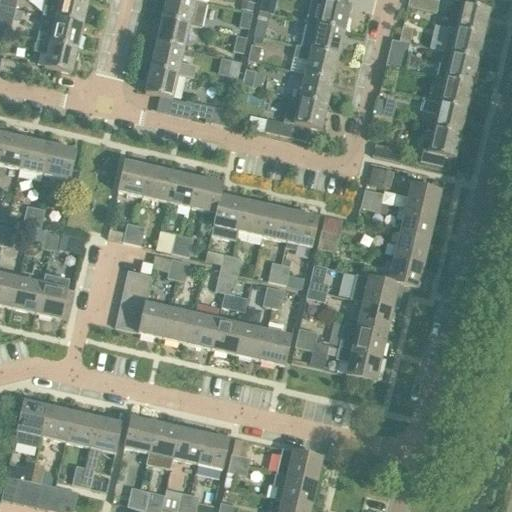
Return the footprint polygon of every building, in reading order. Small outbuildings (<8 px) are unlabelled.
[(0,0),(0,7),(15,11),(17,0),(0,0)] [(79,0),(46,0),(45,4),(58,7),(55,20),(82,26),(88,2),(79,0)] [(184,0),(167,0),(162,21),(189,27),(189,28),(201,30),(206,5),(184,0)] [(311,2),(306,24),(307,25),(317,27),(344,33),(350,8),(326,2),(326,0),(309,0),(309,1),(311,2)] [(439,2),(429,0),(408,0),(407,8),(436,15),(439,2)] [(487,11),(490,12),(492,3),(480,0),(472,0),(471,8),(487,11)] [(242,3),(240,11),(252,13),(254,5),(242,3)] [(445,13),(442,28),(447,30),(448,29),(484,37),(490,12),(454,4),(451,15),(445,13)] [(15,11),(0,7),(0,32),(9,35),(15,11)] [(238,30),(248,32),(252,16),(241,14),(238,30)] [(55,20),(49,45),(77,51),(82,26),(55,20)] [(162,21),(156,46),(183,52),(189,28),(189,27),(162,21)] [(263,41),(267,25),(257,22),(253,39),(263,41)] [(317,27),(311,52),(338,58),(344,33),(317,27)] [(399,44),(409,46),(413,31),(402,28),(399,44)] [(478,62),(484,37),(448,29),(447,30),(441,53),(478,62)] [(232,55),(242,57),(246,41),(236,38),(232,55)] [(33,54),(46,57),(43,70),(71,76),(77,51),(49,45),(36,42),(33,54)] [(195,69),(180,65),(183,52),(156,46),(151,70),(177,77),(192,81),(195,69)] [(261,50),(251,48),(248,63),(257,65),(261,50)] [(292,60),(308,64),(305,77),(332,83),(338,58),(311,52),(295,48),(292,60)] [(385,68),(397,70),(403,72),(407,55),(389,51),(385,68)] [(441,53),(435,78),(445,80),(472,87),(478,62),(441,53)] [(1,60),(1,61),(0,60),(0,73),(27,79),(30,66),(1,60)] [(226,79),(237,81),(240,65),(230,63),(226,79)] [(397,70),(385,68),(383,75),(396,78),(397,70)] [(171,102),(177,77),(151,70),(145,96),(171,102)] [(246,72),(242,89),(251,91),(255,74),(246,72)] [(305,77),(299,101),(326,107),(332,83),(305,77)] [(445,80),(439,105),(467,111),(472,87),(445,80)] [(214,110),(185,103),(182,115),(211,122),(210,126),(229,130),(235,101),(222,98),(219,111),(214,110)] [(302,143),(306,129),(320,132),(326,107),(299,101),(288,98),(282,125),(265,121),(262,134),(302,143)] [(419,113),(436,117),(433,130),(461,137),(467,111),(439,105),(421,101),(419,113)] [(385,103),(381,118),(391,121),(393,114),(395,105),(385,103)] [(442,168),(444,159),(455,161),(461,137),(433,130),(427,154),(422,153),(419,163),(442,168)] [(0,142),(0,167),(19,172),(26,141),(2,135),(0,142)] [(19,172),(43,177),(50,147),(26,141),(19,172)] [(76,152),(50,147),(43,177),(68,183),(76,152)] [(372,159),(401,166),(404,153),(375,147),(372,159)] [(125,164),(118,195),(141,200),(148,169),(125,164)] [(141,200),(166,206),(173,175),(148,169),(141,200)] [(385,173),(371,170),(368,186),(381,189),(385,173)] [(166,206),(191,212),(198,181),(173,175),(166,206)] [(223,187),(222,186),(198,181),(191,212),(216,217),(221,198),(223,187)] [(412,187),(406,212),(437,219),(443,194),(412,187)] [(383,197),(364,193),(362,201),(381,206),(383,197)] [(212,237),(211,238),(236,244),(238,235),(246,204),(221,198),(216,217),(214,229),(213,229),(212,237)] [(360,210),(384,216),(387,208),(381,206),(362,201),(360,210)] [(238,235),(263,240),(270,210),(246,204),(238,235)] [(0,208),(0,209),(0,222),(7,225),(10,210),(0,208)] [(22,228),(28,229),(31,230),(35,211),(26,209),(22,228)] [(263,240),(285,245),(284,250),(287,251),(295,215),(270,210),(263,240)] [(44,213),(35,211),(31,230),(40,232),(44,213)] [(401,236),(431,243),(437,219),(406,212),(401,236)] [(294,247),(310,251),(312,252),(319,221),(295,215),(287,251),(293,252),(294,247)] [(126,226),(122,245),(131,247),(135,228),(126,226)] [(213,229),(214,229),(201,226),(199,234),(212,237),(213,229)] [(131,247),(140,249),(144,230),(135,228),(131,247)] [(0,248),(9,250),(13,232),(4,230),(0,246),(0,248)] [(40,251),(50,254),(55,235),(44,233),(40,251)] [(318,242),(337,246),(339,238),(320,233),(318,242)] [(389,244),(398,247),(395,261),(425,268),(431,243),(401,236),(392,233),(389,244)] [(55,235),(50,254),(58,255),(59,251),(79,255),(82,242),(62,237),(55,235)] [(170,256),(179,258),(183,240),(174,238),(170,256)] [(188,260),(192,242),(183,240),(179,258),(188,260)] [(337,246),(318,242),(316,251),(335,255),(337,246)] [(222,257),(219,274),(218,276),(227,278),(231,259),(222,257)] [(241,262),(231,259),(227,278),(236,280),(241,262)] [(399,288),(419,292),(425,268),(395,261),(389,285),(399,288)] [(166,281),(175,283),(179,264),(170,262),(166,281)] [(184,285),(188,267),(179,264),(175,283),(184,285)] [(140,274),(150,277),(152,267),(143,265),(140,274)] [(271,266),(267,285),(276,287),(279,267),(271,266)] [(279,267),(276,287),(285,289),(290,270),(279,267)] [(150,279),(140,276),(128,274),(126,285),(148,290),(150,279)] [(0,308),(10,311),(17,280),(0,276),(0,308)] [(45,276),(36,317),(61,323),(68,292),(70,282),(45,276)] [(214,294),(223,296),(227,278),(218,276),(214,294)] [(355,277),(349,302),(363,305),(393,312),(394,310),(398,311),(401,298),(397,297),(399,288),(389,285),(369,280),(355,277)] [(232,299),(236,283),(236,280),(227,278),(223,296),(232,299)] [(10,311),(36,317),(43,286),(42,286),(17,280),(10,311)] [(309,283),(307,292),(326,297),(328,287),(309,283)] [(148,290),(126,285),(123,296),(145,301),(148,290)] [(261,309),(271,311),(274,292),(265,290),(261,309)] [(280,313),(284,294),(274,292),(271,311),(280,313)] [(307,292),(305,301),(324,305),(326,297),(307,292)] [(145,301),(123,296),(121,308),(144,313),(146,306),(144,305),(145,301)] [(363,305),(357,329),(388,336),(393,312),(363,305)] [(139,336),(163,342),(170,311),(146,306),(144,313),(141,325),(139,336)] [(118,319),(141,325),(144,313),(121,308),(118,319)] [(163,342),(187,347),(194,317),(170,311),(163,342)] [(187,347),(211,353),(218,322),(194,317),(187,347)] [(115,331),(139,336),(141,325),(118,319),(115,331)] [(211,353),(236,358),(243,328),(218,322),(211,353)] [(243,328),(236,358),(259,364),(266,333),(243,328)] [(382,360),(388,336),(357,329),(352,353),(382,360)] [(298,332),(296,341),(315,345),(317,336),(298,332)] [(266,333),(259,364),(284,369),(291,339),(266,333)] [(294,349),(295,350),(312,354),(315,345),(296,341),(294,349)] [(346,378),(376,385),(377,382),(381,383),(384,370),(380,369),(382,360),(352,353),(340,350),(337,362),(349,364),(346,378)] [(16,434),(41,440),(48,409),(23,404),(16,434)] [(41,440),(65,445),(72,415),(48,409),(41,440)] [(65,445),(89,451),(96,420),(72,415),(65,445)] [(114,456),(121,425),(96,420),(89,451),(114,456)] [(130,420),(124,450),(148,456),(155,425),(130,420)] [(148,456),(173,461),(180,430),(155,425),(148,456)] [(173,461),(197,467),(204,436),(180,430),(173,461)] [(228,441),(227,441),(204,436),(197,467),(221,472),(228,441)] [(322,461),(292,455),(283,453),(277,478),(316,486),(322,461)] [(249,461),(230,457),(228,467),(247,471),(249,461)] [(21,482),(29,484),(31,484),(35,466),(25,464),(21,482)] [(42,473),(44,468),(35,466),(31,484),(39,486),(42,473)] [(228,467),(227,475),(245,479),(247,471),(228,467)] [(75,469),(71,488),(80,490),(85,471),(75,469)] [(89,492),(93,473),(85,471),(80,490),(89,492)] [(277,479),(287,481),(281,504),(311,510),(316,486),(277,478),(277,479)] [(6,479),(1,503),(12,505),(17,481),(6,479)] [(21,482),(17,481),(12,505),(24,508),(29,484),(21,482)] [(24,508),(37,511),(42,487),(39,486),(31,484),(29,484),(24,508)] [(37,511),(42,511),(48,511),(54,489),(50,488),(42,487),(37,511)] [(60,511),(65,492),(54,489),(48,511),(60,511)] [(126,509),(136,511),(140,493),(130,491),(126,509)] [(60,511),(73,511),(77,495),(65,492),(60,511)] [(136,511),(144,511),(148,495),(140,493),(136,511)] [(176,511),(186,511),(190,498),(180,496),(176,511)] [(195,511),(198,500),(190,498),(186,511),(195,511)]
